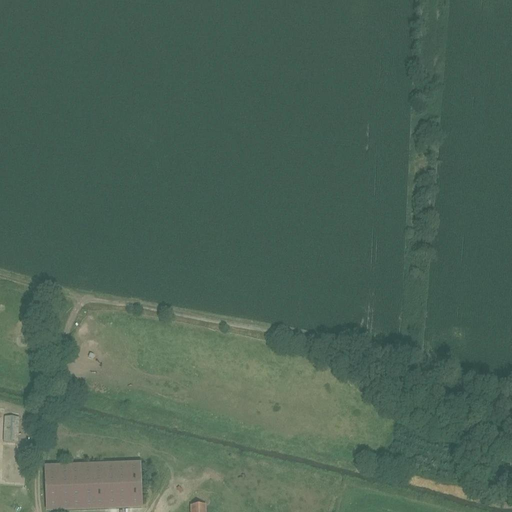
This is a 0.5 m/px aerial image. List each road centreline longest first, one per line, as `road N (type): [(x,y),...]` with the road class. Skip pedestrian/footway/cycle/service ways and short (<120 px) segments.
road 1 (track): [(511,384),(344,337),(67,291),(0,271)]
road 2 (unknown): [(57,511),(58,445),(76,355)]
